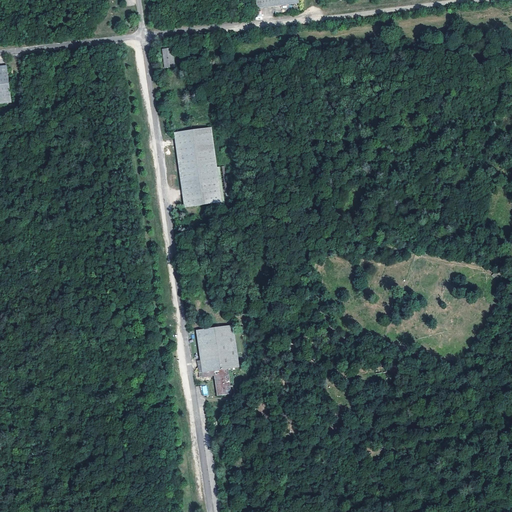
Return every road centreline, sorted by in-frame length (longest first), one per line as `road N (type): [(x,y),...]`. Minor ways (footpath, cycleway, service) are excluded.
road 1 (unclassified): [(209,511),(143,35)]
road 2 (unclassified): [(143,35),(463,0)]
road 3 (unclassified): [(0,52),(143,35)]
